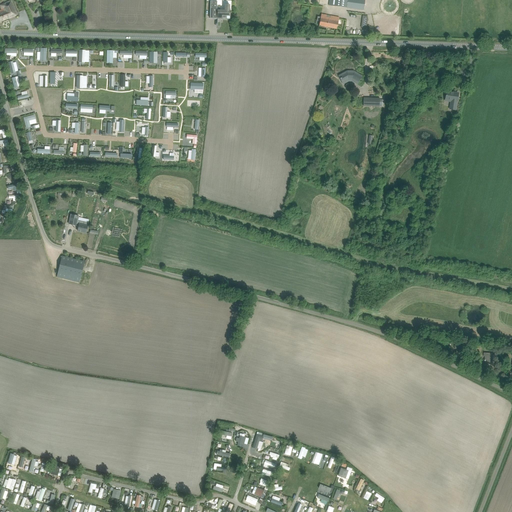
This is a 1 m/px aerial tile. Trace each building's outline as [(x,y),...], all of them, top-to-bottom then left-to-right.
[(0,21),(18,14),(16,10),(11,0),(0,4),(0,5),(2,11),(0,12),(0,21)] [(230,19),(230,14),(230,11),(230,5),(225,5),(225,11),(217,10),(217,1),(211,1),(210,18),(217,18),(217,19),(230,19)] [(321,14),(319,26),(337,29),(339,17),(331,16),(330,18),(326,17),(326,15),(321,14)] [(104,62),(113,63),(114,52),(111,52),(111,49),(104,49),(104,62)] [(192,52),(192,57),(196,57),(196,60),(203,60),(203,53),(192,52)] [(357,84),(359,81),(362,76),(354,72),(353,73),(348,73),(347,71),(340,75),(342,77),(340,78),(343,84),(348,81),(352,81),(357,84)] [(15,75),(9,77),(11,87),(18,85),(15,75)] [(200,82),(187,82),(187,89),(191,89),(191,92),(200,92),(200,82)] [(162,98),(173,99),(173,91),(163,90),(162,98)] [(456,110),(457,99),(458,94),(454,93),(454,92),(447,91),(445,100),(451,100),(449,109),(456,110)] [(363,106),(380,106),(382,106),(383,99),(380,99),(380,98),(364,98),(363,106)] [(28,127),(28,124),(33,123),(32,114),(21,116),(23,128),(28,127)] [(194,148),(194,134),(183,134),(183,139),(189,139),(189,144),(191,144),(191,147),(194,148)] [(193,159),(193,149),(186,148),(185,158),(193,159)] [(3,175),(3,177),(8,177),(9,182),(11,182),(10,179),(13,178),(12,174),(3,175)] [(15,194),(10,194),(10,190),(6,190),(6,198),(10,198),(10,200),(15,200),(15,194)] [(86,233),(87,228),(88,222),(77,220),(78,216),(76,215),(71,214),(69,224),(77,225),(77,223),(79,224),(78,231),(86,233)] [(79,282),(83,266),(85,261),(62,256),(57,277),(79,282)] [(457,353),(457,356),(463,356),(462,350),(464,350),(464,348),(463,345),(455,345),(455,349),(456,349),(457,352),(457,353)] [(485,361),(485,363),(491,364),(491,356),(492,357),(493,353),(484,353),(484,356),(485,356),(485,360),(485,361)] [(224,434),(223,438),(228,439),(230,431),(218,429),(217,432),(224,434)] [(225,451),(226,444),(217,442),(216,449),(225,451)] [(269,459),(273,460),(276,454),(267,451),(266,455),(270,456),(269,459)] [(327,455),(325,468),(328,468),(329,464),(332,464),(333,456),(327,455)] [(26,466),(26,472),(35,473),(36,458),(29,458),(28,466),(26,466)] [(48,473),(58,475),(60,468),(50,466),(48,473)] [(3,488),(10,490),(13,479),(6,477),(3,488)] [(258,478),(256,484),(264,486),(266,480),(258,478)] [(90,487),(92,488),(93,484),(88,482),(85,491),(89,492),(90,487)] [(315,488),(325,492),(324,495),(327,496),(330,487),(317,483),(315,488)] [(97,487),(94,497),(98,498),(100,493),(102,494),(104,489),(97,487)] [(252,491),(255,492),(254,495),(260,497),(263,491),(253,487),(252,491)] [(374,492),(371,496),(378,502),(382,498),(374,492)] [(318,501),(324,504),(326,499),(315,493),(314,496),(319,499),(318,501)] [(253,502),(255,499),(244,494),(243,498),(253,502)] [(279,504),(279,502),(276,501),(277,497),(269,495),(268,502),(279,504)] [(219,509),(222,501),(216,499),(213,507),(219,509)] [(45,511),(47,505),(41,503),(38,511),(45,511)] [(226,503),(221,511),(226,511),(230,504),(226,503)]
